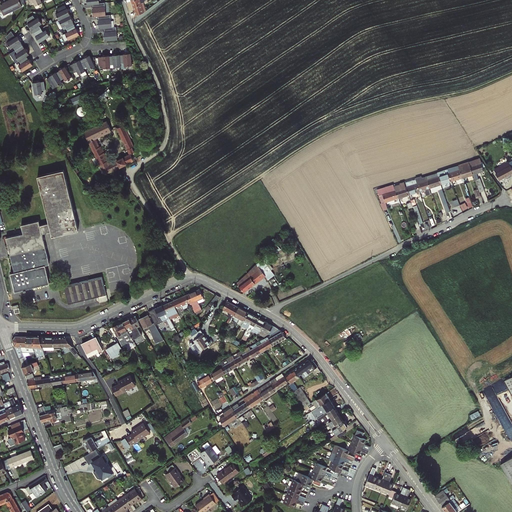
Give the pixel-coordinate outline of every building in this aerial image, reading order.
[(8,0),(0,4),(0,6),(3,14),(23,5),(23,3),(25,2),(24,0),(8,0)] [(135,0),(131,1),(136,15),(144,13),(139,0),(135,0)] [(92,9),(91,9),(92,17),(98,16),(104,15),(103,9),(105,9),(104,3),(100,3),(92,4),(92,9)] [(67,8),(65,5),(58,8),(59,12),(57,13),(60,20),(71,14),(68,8),(67,8)] [(75,24),(73,21),(74,21),(71,14),(60,20),(63,26),(65,25),(67,28),(75,24)] [(35,32),(42,28),(40,24),(43,23),(39,17),(36,18),(34,15),(28,18),(31,22),(29,23),(32,29),(33,29),(35,32)] [(98,21),(97,21),(98,29),(104,28),(110,27),(109,21),(110,21),(110,15),(104,15),(98,16),(98,21)] [(76,28),(75,24),(67,28),(69,32),(66,33),(69,39),(70,39),(77,35),(80,34),(77,28),(76,28)] [(103,34),(104,41),(116,40),(115,33),(116,33),(116,27),(110,27),(104,28),(104,33),(103,34)] [(35,32),(37,35),(37,36),(40,42),(51,35),(47,29),(44,31),(42,28),(35,32)] [(16,50),(23,45),(21,42),(22,42),(18,36),(16,37),(12,31),(6,36),(9,41),(7,42),(11,48),(14,47),(16,50)] [(20,60),(27,56),(30,54),(26,48),(25,48),(23,45),(16,50),(10,53),(16,63),(20,60)] [(125,55),(121,55),(122,64),(125,63),(126,66),(133,66),(132,53),(124,54),(125,55)] [(114,56),(110,56),(111,65),(114,64),(115,67),(122,67),(122,64),(121,55),(121,54),(114,55),(114,56)] [(84,59),(81,61),(85,68),(88,67),(90,70),(96,66),(91,55),(84,58),(84,59)] [(29,59),(27,56),(20,60),(22,63),(19,65),(23,71),(33,65),(29,59)] [(103,57),(99,57),(100,66),(103,65),(104,69),(111,68),(111,65),(110,56),(102,56),(103,57)] [(74,64),(71,65),(75,73),(78,72),(80,74),(86,71),(85,68),(81,61),(81,60),(74,63),(74,64)] [(60,70),(57,72),(61,80),(65,78),(66,80),(72,76),(66,66),(60,70)] [(57,72),(54,74),(53,74),(47,78),(50,82),(54,88),(60,84),(58,82),(61,80),(57,72)] [(45,83),(41,83),(34,84),(35,89),(36,96),(43,95),(43,92),(47,91),(45,83)] [(92,91),(70,101),(73,105),(94,96),(92,91)] [(96,155),(106,174),(118,168),(134,160),(131,154),(110,165),(97,138),(112,131),(107,121),(85,132),(96,155)] [(118,128),(131,154),(135,152),(132,147),(135,146),(124,125),(118,128)] [(480,159),(469,162),(473,174),(484,170),(480,159)] [(469,161),(459,165),(462,177),(473,174),(469,162),(469,161)] [(459,165),(448,169),(452,180),(462,177),(459,165)] [(511,172),(511,165),(496,173),(499,179),(511,172)] [(23,233),(5,238),(14,272),(10,273),(15,291),(50,282),(45,263),(49,262),(41,232),(50,230),(51,235),(77,228),(61,168),(35,175),(48,222),(39,225),(38,219),(20,224),(23,233)] [(452,180),(448,169),(437,172),(441,184),(452,180)] [(437,172),(427,176),(430,187),(441,184),(437,172)] [(427,176),(416,179),(420,191),(430,187),(427,176)] [(480,178),(475,180),(475,182),(476,181),(480,192),(485,190),(480,178)] [(416,179),(406,182),(409,194),(420,191),(416,179)] [(409,194),(406,182),(401,184),(402,185),(395,186),(396,190),(399,197),(409,194)] [(399,197),(396,190),(388,192),(386,187),(379,190),(381,195),(380,195),(382,203),(399,197)] [(465,198),(469,207),(473,205),(469,196),(465,198)] [(415,209),(420,224),(424,223),(419,208),(415,209)] [(274,278),(262,262),(257,266),(263,273),(265,276),(270,282),(274,278)] [(249,275),(238,283),(244,291),(265,276),(263,273),(257,266),(249,275)] [(100,275),(63,285),(69,303),(105,292),(100,275)] [(195,300),(205,296),(207,295),(204,288),(200,289),(186,295),(191,304),(191,305),(192,304),(196,312),(200,309),(196,302),(195,300)] [(182,308),(191,304),(186,295),(173,301),(177,310),(182,308)] [(215,303),(220,297),(217,295),(212,301),(215,303)] [(173,301),(164,305),(167,312),(171,319),(178,317),(177,314),(179,314),(178,312),(177,310),(173,301)] [(227,301),(223,309),(234,315),(238,307),(227,301)] [(20,312),(18,304),(12,306),(13,309),(15,308),(16,313),(20,312)] [(174,326),(171,319),(167,312),(164,305),(149,312),(154,321),(156,325),(168,320),(172,327),(174,326)] [(249,313),(238,307),(234,315),(232,318),(229,323),(231,324),(233,321),(237,324),(240,319),(244,321),(249,313)] [(253,315),(249,313),(244,321),(243,324),(248,327),(255,316),(253,315)] [(148,314),(140,318),(145,331),(150,329),(156,344),(164,340),(154,323),(152,324),(148,314)] [(131,337),(132,339),(141,335),(137,327),(140,325),(136,316),(123,322),(127,330),(129,334),(131,337)] [(259,318),(255,316),(248,327),(247,329),(249,329),(248,331),(243,338),(246,340),(251,332),(259,318)] [(263,320),(259,318),(251,332),(247,339),(250,341),(253,337),(256,331),(259,333),(265,322),(263,320)] [(127,330),(123,322),(110,328),(119,343),(131,337),(129,334),(127,330)] [(276,328),(265,322),(259,333),(266,336),(269,334),(271,335),(272,335),(276,328)] [(272,335),(271,335),(268,337),(273,346),(276,344),(286,338),(283,333),(280,330),(276,328),(272,335)] [(202,350),(210,344),(201,330),(198,332),(197,330),(191,334),(189,335),(190,337),(192,336),(202,350)] [(19,358),(24,357),(20,346),(26,347),(26,336),(16,336),(13,340),(19,358)] [(30,358),(32,364),(38,361),(37,357),(38,357),(33,347),(33,337),(26,336),(26,347),(30,347),(32,353),(30,354),(32,358),(30,358)] [(46,358),(45,355),(43,348),(39,337),(33,337),(33,347),(38,357),(40,356),(41,360),(46,358)] [(52,337),(39,337),(43,348),(45,355),(48,354),(47,347),(55,347),(54,337),(52,337)] [(65,337),(54,337),(55,347),(74,347),(66,337),(65,337)] [(82,344),(89,357),(103,350),(97,337),(82,344)] [(268,337),(259,341),(262,346),(259,347),(262,352),(265,351),(273,346),(268,337)] [(121,346),(119,343),(107,349),(111,356),(123,349),(121,346)] [(250,359),(253,358),(262,352),(259,347),(257,343),(252,346),(253,349),(251,350),(249,347),(244,349),(250,359)] [(78,352),(74,347),(71,350),(74,355),(75,354),(77,357),(79,355),(78,353),(78,352)] [(239,357),(234,359),(239,366),(240,365),(250,359),(244,349),(237,353),(239,357)] [(229,357),(228,358),(234,369),(239,366),(234,359),(232,356),(229,357)] [(19,358),(22,367),(32,364),(30,358),(25,360),(24,357),(19,358)] [(234,369),(228,358),(224,360),(220,362),(223,366),(223,367),(227,373),(228,373),(234,369)] [(309,360),(295,370),(299,376),(313,366),(315,369),(317,367),(311,360),(309,361),(309,360)] [(32,364),(22,367),(25,374),(34,370),(33,368),(39,366),(38,361),(32,364)] [(0,365),(0,371),(0,373),(8,370),(11,369),(8,363),(5,364),(0,365)] [(223,367),(211,373),(215,380),(227,373),(223,367)] [(198,381),(201,388),(215,380),(211,373),(209,369),(203,373),(204,374),(203,375),(203,374),(197,377),(198,379),(199,379),(200,380),(198,381)] [(294,382),(300,377),(299,376),(295,370),(287,376),(291,383),(290,384),(305,407),(311,403),(303,391),(305,390),(302,386),(298,389),(294,382)] [(64,376),(65,383),(79,381),(78,374),(77,371),(68,373),(64,373),(64,376)] [(87,373),(78,374),(79,381),(97,378),(93,372),(89,372),(89,371),(87,371),(87,373)] [(11,380),(9,372),(2,375),(3,377),(4,379),(5,382),(11,380)] [(261,373),(254,377),(258,382),(264,379),(261,373)] [(271,382),(276,390),(288,382),(283,374),(280,376),(270,382),(271,382)] [(120,384),(113,387),(117,395),(137,385),(132,375),(119,382),(120,384)] [(51,376),(49,377),(51,385),(53,385),(65,383),(64,376),(52,378),(51,376)] [(37,380),(37,378),(36,378),(37,387),(39,387),(51,385),(49,377),(48,377),(48,378),(37,380)] [(511,377),(503,383),(511,397),(511,377)] [(30,388),(37,387),(36,378),(34,378),(27,379),(30,388)] [(276,390),(271,382),(260,389),(260,388),(258,390),(264,398),(276,390)] [(256,391),(245,399),(246,402),(250,408),(251,408),(264,398),(258,390),(256,391)] [(330,399),(326,393),(311,403),(312,406),(314,404),(317,408),(330,399)] [(13,399),(10,400),(17,416),(23,413),(23,412),(20,403),(16,404),(14,398),(13,399)] [(330,399),(317,408),(316,408),(318,412),(314,415),(314,416),(312,417),(314,420),(322,414),(324,413),(325,414),(328,412),(328,411),(332,408),(335,406),(330,399)] [(5,407),(5,408),(10,419),(17,416),(10,400),(3,403),(4,404),(5,407)] [(239,406),(238,404),(233,407),(238,416),(250,408),(246,402),(239,406)] [(73,412),(72,406),(69,407),(69,409),(65,410),(66,415),(69,415),(69,413),(73,412)] [(324,413),(322,414),(327,423),(333,419),(333,418),(339,413),(335,406),(332,408),(328,411),(328,412),(325,414),(324,413)] [(10,419),(5,408),(1,410),(0,407),(0,416),(2,422),(10,419)] [(51,410),(46,411),(39,412),(42,421),(51,419),(52,421),(62,419),(61,417),(66,415),(65,410),(69,409),(69,407),(66,407),(58,409),(56,409),(56,410),(58,410),(58,413),(56,413),(55,411),(52,412),(52,410),(51,410)] [(233,407),(219,416),(221,419),(220,420),(224,426),(238,416),(233,407)] [(333,418),(333,419),(327,423),(331,430),(333,428),(337,434),(348,426),(339,413),(333,418)] [(503,423),(511,441),(511,440),(511,422),(511,420),(503,423)] [(267,431),(275,427),(272,421),(264,425),(267,431)] [(127,437),(131,444),(150,432),(144,422),(131,431),(133,433),(127,437)] [(14,444),(25,441),(22,433),(23,432),(21,425),(8,430),(10,437),(12,436),(14,444)] [(171,435),(167,437),(173,445),(191,432),(187,426),(173,436),(172,435),(171,436),(171,435)] [(490,429),(474,437),(478,445),(491,439),(490,437),(493,436),(490,429)] [(90,452),(111,440),(109,437),(102,441),(100,438),(94,441),(91,436),(84,440),(90,452)] [(356,436),(353,444),(370,451),(371,447),(363,444),(365,439),(356,436)] [(477,450),(481,456),(500,445),(497,439),(477,450)] [(64,451),(62,444),(54,446),(57,453),(64,451)] [(353,444),(349,451),(359,455),(361,451),(368,454),(370,451),(353,444)] [(205,459),(209,465),(220,457),(211,445),(201,452),(206,459),(205,459)] [(336,454),(353,461),(354,458),(347,455),(348,451),(336,446),(332,453),(336,454)] [(194,460),(201,455),(197,450),(190,454),(194,460)] [(9,467),(33,459),(30,451),(6,459),(9,467)] [(333,462),(342,466),(344,462),(351,465),(353,461),(336,454),(332,453),(329,460),(333,462)] [(511,459),(501,466),(511,483),(511,459)] [(341,469),(342,466),(333,462),(330,469),(339,473),(347,476),(348,472),(341,469)] [(217,474),(223,483),(239,471),(233,464),(225,470),(224,469),(217,474)] [(331,474),(323,471),(325,467),(316,464),(313,471),(330,478),(331,474)] [(365,483),(374,487),(377,478),(373,476),(376,468),(373,466),(369,473),(365,483)] [(176,467),(166,474),(176,488),(184,481),(181,476),(179,477),(178,475),(180,474),(176,467)] [(330,478),(313,471),(310,478),(319,482),(320,478),(328,481),(330,478)] [(377,478),(374,487),(381,490),(388,473),(385,471),(382,479),(377,478)] [(388,473),(381,490),(388,493),(392,484),(388,482),(392,474),(388,473)] [(36,496),(45,490),(43,488),(46,486),(44,484),(48,480),(45,475),(34,483),(30,486),(29,486),(26,488),(30,494),(34,492),(36,496)] [(319,482),(310,478),(302,475),(299,483),(308,487),(310,483),(317,486),(319,482)] [(290,488),(299,492),(301,488),(309,491),(310,487),(308,487),(299,483),(293,480),(290,488)] [(271,496),(274,490),(271,485),(266,489),(271,496)] [(243,486),(232,494),(236,500),(238,498),(240,501),(239,502),(242,507),(252,500),(247,492),(247,490),(245,487),(244,488),(243,486)] [(127,494),(130,499),(139,493),(136,487),(127,494)] [(403,487),(400,495),(396,493),(392,503),(400,506),(407,489),(403,487)] [(305,500),(297,496),(299,492),(290,488),(286,496),(303,503),(305,500)] [(410,490),(407,489),(400,506),(407,509),(411,500),(407,498),(410,490)] [(442,491),(435,496),(437,499),(444,494),(442,491)] [(0,503),(7,501),(13,511),(21,511),(11,494),(8,492),(0,495),(0,503)] [(130,499),(133,503),(139,499),(139,501),(143,498),(139,493),(130,499)] [(118,499),(122,505),(130,499),(127,494),(118,499)] [(204,499),(196,505),(200,511),(204,511),(216,503),(209,494),(204,498),(204,499)] [(450,501),(448,498),(444,494),(437,499),(442,506),(450,501)] [(303,503),(286,496),(283,503),(293,507),(294,504),(302,507),(303,503)] [(122,505),(118,499),(116,497),(108,502),(110,505),(114,510),(122,505)] [(338,498),(332,511),(342,511),(344,510),(338,507),(341,499),(338,498)] [(130,499),(122,505),(126,510),(129,508),(128,507),(133,503),(130,499)] [(456,509),(450,501),(442,506),(446,511),(457,511),(470,503),(468,500),(456,509)] [(36,511),(59,511),(56,507),(53,509),(49,503),(36,511)]
